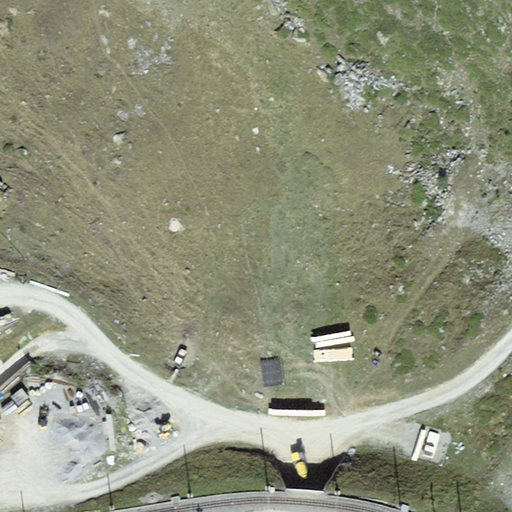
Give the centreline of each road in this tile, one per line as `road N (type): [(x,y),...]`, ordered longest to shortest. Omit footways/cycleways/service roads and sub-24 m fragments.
road 1 (track): [(315,438),(221,423),(98,485),(0,501)]
road 2 (track): [(221,423),(167,395),(48,301),(0,295)]
road 3 (track): [(315,438),(440,393),(511,340)]
